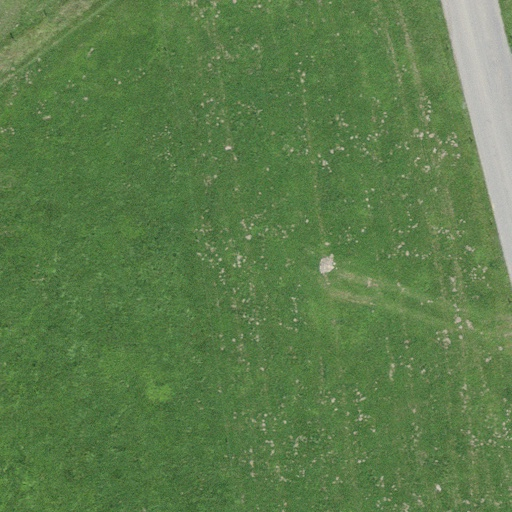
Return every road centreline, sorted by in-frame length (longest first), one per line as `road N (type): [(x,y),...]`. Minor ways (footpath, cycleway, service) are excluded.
road 1 (tertiary): [(474,0),(511,152)]
road 2 (track): [(0,78),(110,0)]
